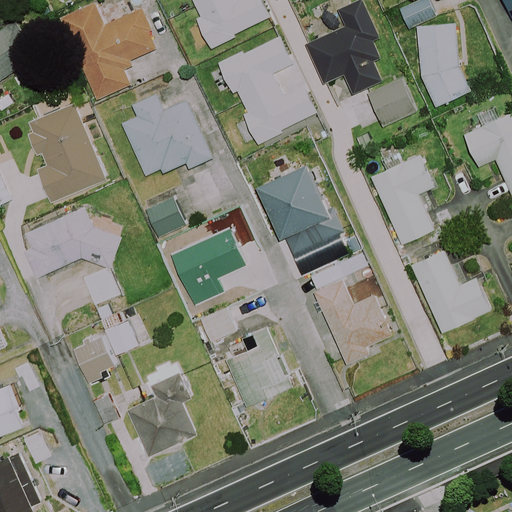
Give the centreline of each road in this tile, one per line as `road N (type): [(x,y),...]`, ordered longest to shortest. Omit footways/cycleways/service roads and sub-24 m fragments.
road 1 (primary): [(207,511),(511,373)]
road 2 (primary): [(511,424),(320,511)]
